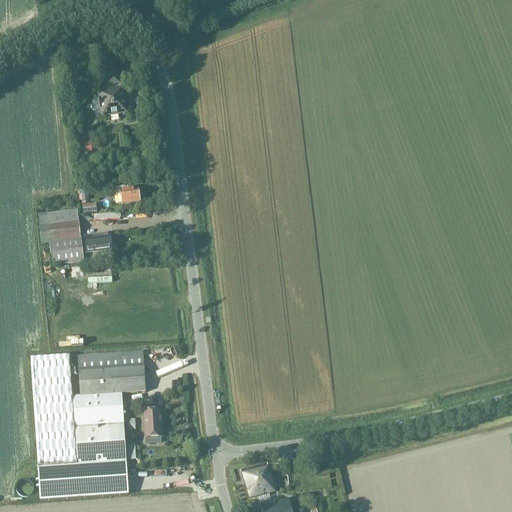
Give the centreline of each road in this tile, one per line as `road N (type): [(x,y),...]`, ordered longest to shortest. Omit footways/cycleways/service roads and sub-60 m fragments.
road 1 (unclassified): [(214,457),(177,161),(154,66),(118,30),(91,21),(59,27),(0,63)]
road 2 (unclassified): [(214,457),(340,439),(511,398)]
